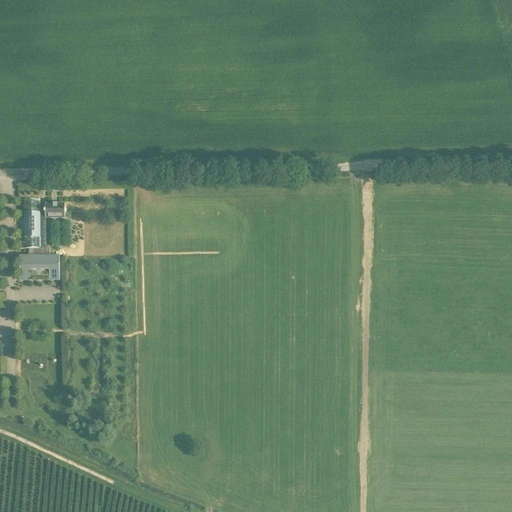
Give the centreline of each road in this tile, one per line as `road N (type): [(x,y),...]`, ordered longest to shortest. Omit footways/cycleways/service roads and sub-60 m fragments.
road 1 (unclassified): [(511,165),(0,172)]
road 2 (track): [(367,166),(364,511)]
road 3 (track): [(187,511),(0,431)]
